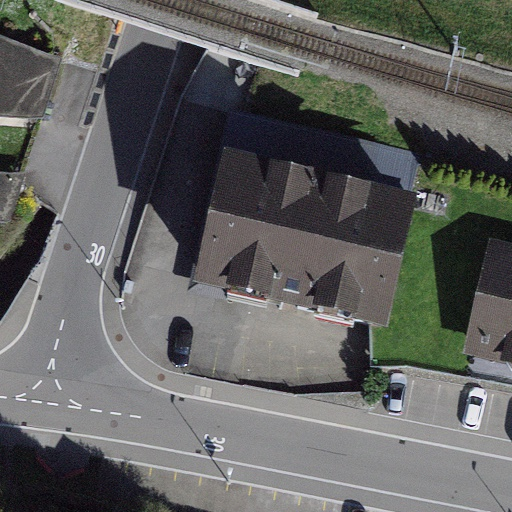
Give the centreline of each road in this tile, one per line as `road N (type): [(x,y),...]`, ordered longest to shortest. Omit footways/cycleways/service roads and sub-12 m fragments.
road 1 (residential): [(511,488),(46,400)]
road 2 (residential): [(163,0),(76,271),(46,400)]
